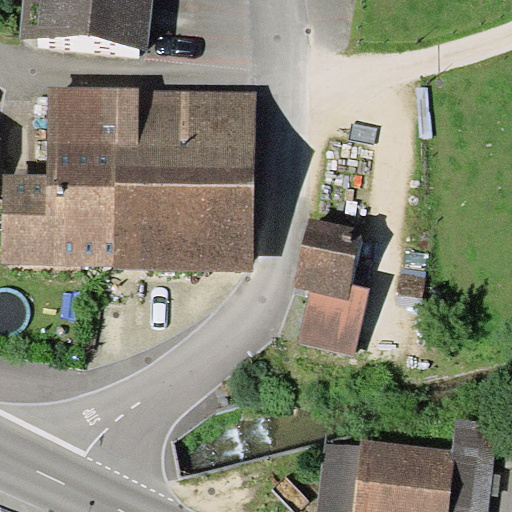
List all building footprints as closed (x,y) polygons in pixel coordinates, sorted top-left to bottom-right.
[(154,0),(25,0),(22,36),(150,49),(154,0)] [(254,272),(258,91),(50,87),(48,176),(4,175),(2,266),(254,272)] [(309,214),(293,286),(310,290),(348,298),(351,285),(365,227),(309,214)] [(369,289),(351,285),(348,298),(310,290),(298,345),(354,357),(369,289)] [(454,450),(447,511),(487,511),(496,425),(457,421),(454,450)] [(353,511),(447,511),(454,450),(361,441),(360,446),(353,511)] [(353,511),(360,446),(324,442),(316,511),(353,511)]
